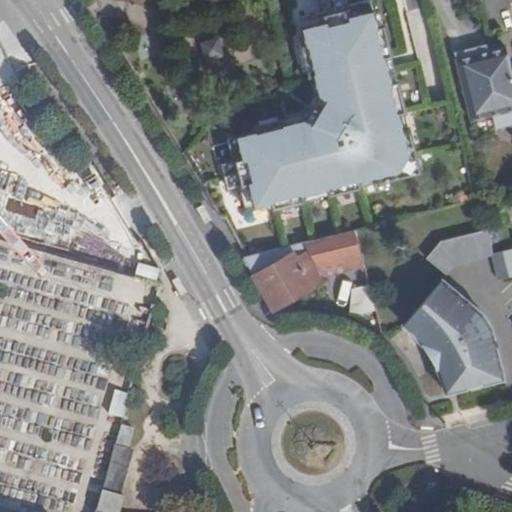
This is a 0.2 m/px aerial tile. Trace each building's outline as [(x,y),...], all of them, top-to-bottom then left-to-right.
[(303,17),(306,33),(309,46),(305,47),(312,77),(318,76),(320,90),(325,94),(326,102),(315,120),(304,117),(288,122),(287,116),(254,124),(255,130),(230,137),(234,158),(223,161),(230,188),(242,185),(247,207),(262,203),(273,201),(275,207),(305,200),(303,193),(329,187),(329,193),(361,186),(359,179),(376,175),(377,182),(423,170),(413,128),(406,129),(402,112),(409,111),(401,80),(394,82),(389,56),(395,55),(387,25),(380,27),(377,14),(373,0),(372,0),(351,5),(350,0),(325,0),(323,1),(325,11),(303,17)] [(384,12),(377,14),(380,27),(387,25),(384,12)] [(202,42),(201,43),(205,59),(224,54),(220,35),(205,38),(204,39),(203,41),(202,42)] [(491,43),(475,48),(478,55),(494,51),(491,43)] [(477,119),(511,110),(511,52),(510,46),(494,51),(478,55),(475,48),(459,52),(477,119)] [(401,80),(395,55),(389,56),(394,82),(401,80)] [(318,76),(312,77),(310,77),(315,97),(306,109),(287,116),(288,122),(304,117),(315,120),(326,102),(325,94),(320,90),(318,76)] [(406,129),(413,128),(409,111),(402,112),(406,129)] [(359,179),(361,186),(377,182),(376,175),(359,179)] [(303,193),(305,200),(329,193),(329,187),(303,193)] [(273,201),(262,203),(263,210),(275,207),(273,201)] [(244,258),(254,282),(291,259),(296,266),(306,260),(318,280),(360,268),(352,231),(244,258)] [(455,268),(492,258),(487,233),(439,244),(424,261),(446,279),(455,268)] [(511,280),(511,253),(492,258),(497,284),(511,280)] [(291,259),(254,282),(273,317),(320,286),(318,280),(306,260),(296,266),(291,259)] [(450,388),(501,376),(493,340),(470,344),(462,330),(477,313),(442,284),(408,326),(424,338),(440,355),(450,388)] [(372,315),(365,288),(349,296),(346,319),(357,318),(372,315)] [(470,344),(493,340),(491,333),(483,317),(477,313),(462,330),(470,344)] [(503,383),(501,376),(450,388),(440,355),(424,338),(408,326),(403,331),(426,351),(438,372),(444,397),(503,383)] [(123,417),(130,394),(115,389),(108,413),(123,417)] [(135,427),(121,423),(116,441),(129,445),(135,427)] [(102,489),(125,495),(136,448),(129,445),(116,441),(102,489)] [(96,509),(107,511),(120,511),(125,495),(102,489),(96,509)]
